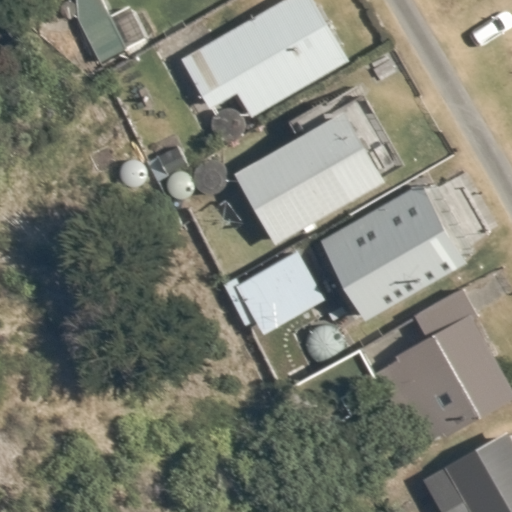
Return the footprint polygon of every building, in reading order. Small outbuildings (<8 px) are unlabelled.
[(283,0),(179,59),(206,109),(197,114),(214,146),(348,70),(335,47),(308,0),(283,0)] [(389,181),(350,111),(233,175),(272,245),(389,181)] [(339,226),(233,282),(260,333),(342,290),(358,322),(463,268),(421,186),(340,228),(339,226)] [(511,398),(511,397),(459,295),(360,347),(387,400),(393,398),(418,447),(511,398)] [(511,511),(511,445),(504,431),(499,434),(436,468),(460,511),(511,511)]
